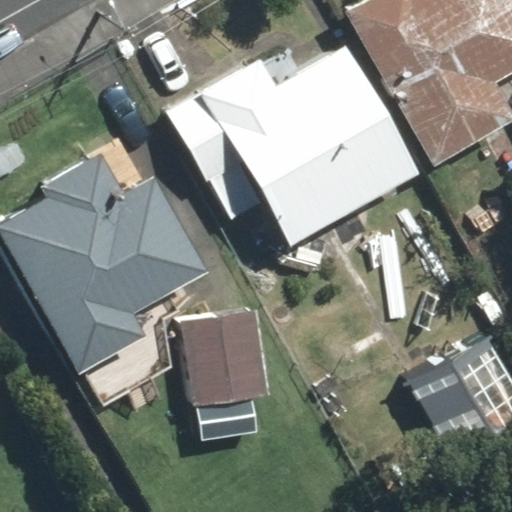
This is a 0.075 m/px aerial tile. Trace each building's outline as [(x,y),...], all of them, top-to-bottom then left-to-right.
[(478,83),(511,63),(511,13),(504,0),(331,0),(318,7),(408,164),(496,114),(478,83)] [(224,181),(264,244),(395,160),(319,40),(256,81),(240,55),(146,116),(198,198),(224,181)] [(187,273),(118,143),(85,161),(79,149),(11,185),(18,197),(0,205),(0,284),(48,375),(125,335),(113,313),(187,273)] [(250,311),(162,318),(168,406),(256,400),(250,311)] [(412,378),(432,416),(494,384),(474,345),(412,378)]
